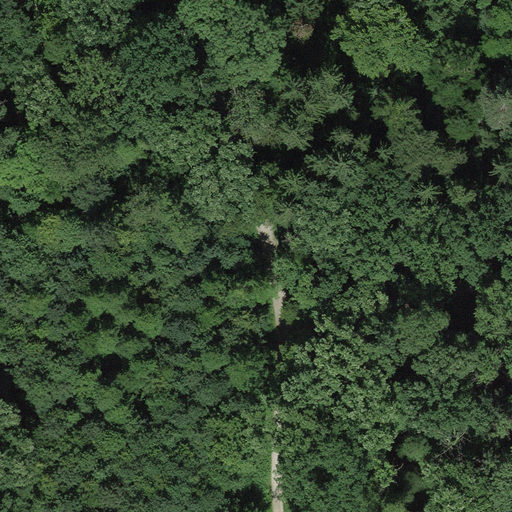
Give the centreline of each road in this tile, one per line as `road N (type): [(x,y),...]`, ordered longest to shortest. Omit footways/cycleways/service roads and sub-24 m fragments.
road 1 (track): [(177,0),(280,260),(295,511)]
road 2 (track): [(287,381),(511,314)]
